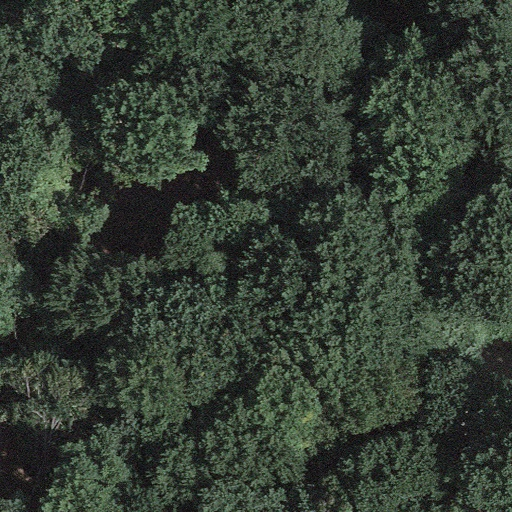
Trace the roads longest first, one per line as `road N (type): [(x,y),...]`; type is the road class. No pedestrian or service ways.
road 1 (track): [(511,352),(463,340),(389,299),(353,243),(318,123),(324,0)]
road 2 (track): [(313,511),(332,364),(389,299)]
